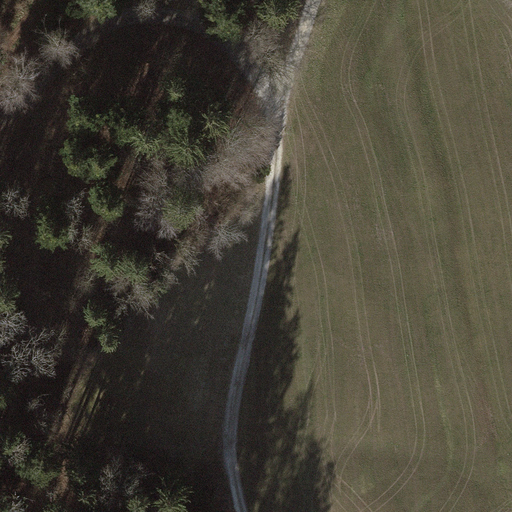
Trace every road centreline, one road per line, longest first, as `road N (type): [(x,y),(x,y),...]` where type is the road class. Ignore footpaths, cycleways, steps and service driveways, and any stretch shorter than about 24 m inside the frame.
road 1 (track): [(315,0),(283,106),(232,410),(239,511)]
road 2 (track): [(0,121),(82,41),(143,13),(212,30),(283,106)]
